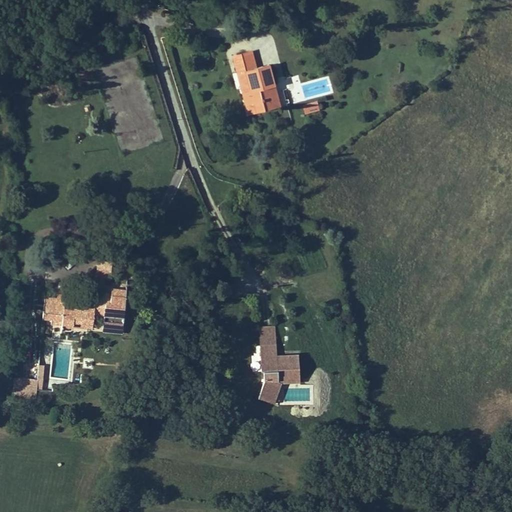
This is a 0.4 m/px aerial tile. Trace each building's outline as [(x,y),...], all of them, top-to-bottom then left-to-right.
[(238,73),(246,104),(254,103),(256,111),(275,106),(269,86),(274,84),(269,65),(238,73)] [(280,105),(274,84),(269,86),(275,106),(280,105)] [(317,99),(301,103),(303,113),(319,110),(317,99)] [(256,111),(254,103),(246,104),(249,113),(256,111)] [(148,259),(151,265),(162,259),(159,253),(148,259)] [(112,288),(111,293),(100,292),(99,302),(86,301),(86,306),(64,305),(65,299),(45,298),(43,318),(51,319),(51,322),(61,324),(62,325),(73,326),(74,321),(93,322),(94,313),(104,314),(103,327),(122,329),(126,289),(112,288)] [(275,344),(274,327),(260,328),(262,345),(275,344)] [(278,380),(300,379),(298,354),(289,355),(289,357),(277,358),(277,355),(276,344),(275,344),(262,345),(260,345),(262,371),(264,371),(265,381),(258,398),(270,402),(278,380)] [(155,375),(155,362),(143,361),(142,374),(155,375)] [(13,397),(36,400),(37,390),(38,381),(33,380),(15,379),(13,397)]
